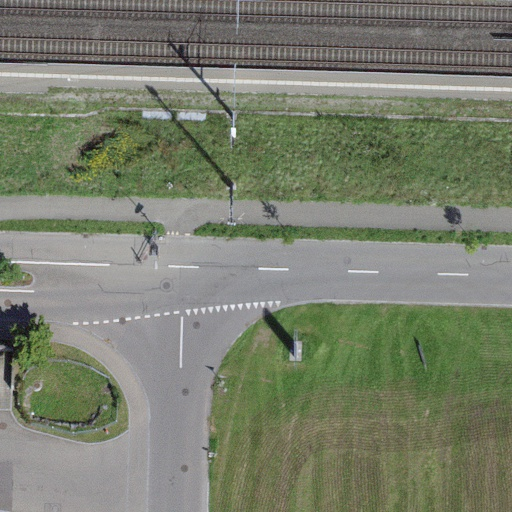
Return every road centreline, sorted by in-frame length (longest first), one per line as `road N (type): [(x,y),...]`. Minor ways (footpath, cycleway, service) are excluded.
road 1 (residential): [(511,277),(185,268)]
road 2 (residential): [(185,268),(177,511)]
road 3 (residential): [(185,268),(0,280)]
